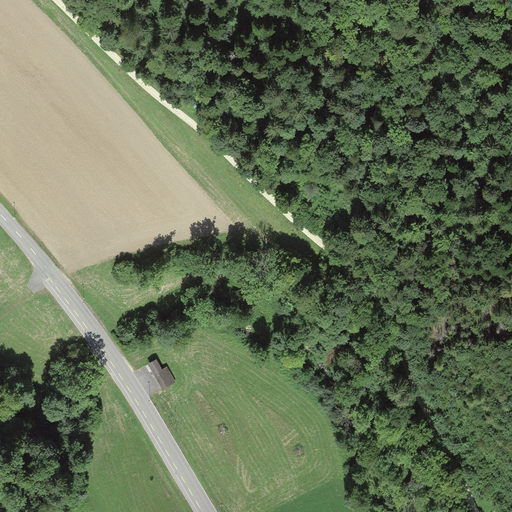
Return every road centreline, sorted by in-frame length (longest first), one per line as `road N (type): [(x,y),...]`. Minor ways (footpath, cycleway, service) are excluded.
road 1 (track): [(53,0),(372,288),(474,511)]
road 2 (tertiary): [(0,213),(99,335),(208,511)]
road 3 (track): [(511,226),(455,136),(415,85),(375,54),(342,0)]
